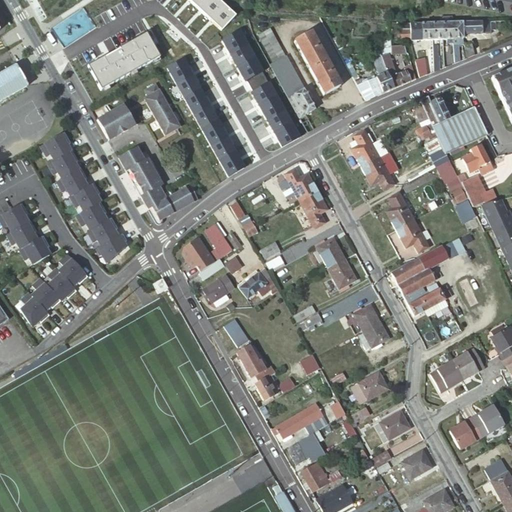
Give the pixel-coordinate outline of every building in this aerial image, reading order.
[(238,19),(217,0),(187,0),(224,34),(238,19)] [(453,40),(452,25),(452,19),(441,19),(441,25),(442,25),(442,41),(443,41),(447,40),(453,40)] [(496,31),(496,23),(463,24),(463,36),(491,35),(491,31),(496,31)] [(463,36),(463,24),(452,25),(453,40),(453,44),(453,46),(459,45),(464,45),(463,41),(463,40),(463,36)] [(433,41),(432,25),(415,26),(415,41),(433,41)] [(442,25),(441,25),(432,25),(433,41),(442,41),(442,25)] [(270,31),(259,36),(273,63),(284,57),(270,31)] [(409,41),(409,31),(399,31),(398,31),(398,33),(394,33),(395,42),(409,42),(409,41)] [(299,139),(239,33),(222,42),(245,83),(247,82),(253,93),(251,94),(281,148),(299,139)] [(310,33),(294,42),(323,96),(339,87),(310,33)] [(88,69),(101,93),(160,60),(147,36),(120,51),(120,52),(105,60),(105,59),(88,69)] [(467,59),(475,56),(472,44),(464,45),(467,59)] [(357,87),(366,103),(367,102),(369,101),(371,100),(394,90),(386,72),(379,54),(378,52),(370,56),(380,77),(357,87)] [(392,69),(386,55),(379,54),(386,72),(392,69)] [(287,99),(303,90),(285,58),(270,66),(287,99)] [(245,170),(184,61),(168,70),(229,179),(245,170)] [(419,80),(426,77),(423,64),(415,66),(419,80)] [(0,102),(27,87),(16,67),(0,76),(0,102)] [(411,83),(415,81),(410,67),(405,69),(407,72),(411,83)] [(386,72),(394,90),(411,83),(407,72),(395,77),(392,69),(386,72)] [(511,70),(502,75),(492,79),(502,101),(511,124),(511,70)] [(146,95),(142,97),(164,134),(179,126),(154,82),(143,88),(146,95)] [(314,111),(303,90),(287,99),(298,119),(314,111)] [(428,98),(420,101),(421,105),(428,118),(433,129),(446,156),(447,156),(487,137),(474,109),(450,120),(440,100),(431,104),(428,98)] [(102,113),(95,117),(105,136),(112,133),(113,135),(127,127),(126,124),(132,120),(122,102),(115,106),(116,108),(103,115),(102,113)] [(428,118),(421,105),(414,108),(420,121),(428,118)] [(307,134),(313,131),(308,122),(305,124),(304,122),(301,124),(307,134)] [(422,135),(428,132),(425,127),(419,130),(422,135)] [(351,151),(361,168),(379,158),(364,132),(353,138),(358,147),(351,151)] [(431,137),(428,132),(422,135),(424,140),(431,137)] [(64,134),(39,147),(45,158),(50,155),(53,161),(46,165),(52,176),(57,173),(60,180),(55,182),(61,193),(66,190),(70,197),(68,198),(74,209),(79,206),(83,212),(75,217),(80,227),(86,225),(89,231),(86,232),(92,244),(97,241),(100,247),(95,250),(98,256),(101,255),(104,261),(125,250),(122,244),(125,242),(122,235),(113,239),(110,233),(114,231),(108,220),(103,223),(99,217),(102,215),(97,205),(96,205),(92,199),(96,196),(90,186),(86,188),(82,181),(86,179),(80,169),(76,170),(73,164),(77,162),(71,151),(69,152),(66,146),(70,144),(64,134)] [(162,219),(174,212),(166,198),(159,185),(162,183),(148,158),(144,160),(136,146),(117,157),(126,171),(128,169),(143,194),(140,196),(147,210),(150,208),(158,222),(162,219)] [(482,176),(493,170),(481,146),(470,151),(475,162),(471,164),(474,171),(478,169),(482,176)] [(361,168),(372,187),(379,183),(384,192),(395,186),(379,158),(361,168)] [(458,179),(457,178),(450,162),(436,169),(445,185),(458,179)] [(299,203),(317,193),(307,175),(300,179),(295,170),(284,176),(299,203)] [(466,195),(472,209),(480,207),(511,276),(511,228),(511,229),(511,228),(511,222),(507,212),(505,213),(500,202),(498,203),(496,200),(492,192),(485,195),(476,178),(466,183),(463,175),(457,178),(458,179),(466,195)] [(178,211),(196,200),(188,185),(169,196),(178,211)] [(455,201),(463,196),(460,191),(452,196),(455,201)] [(327,211),(317,193),(299,203),(315,231),(325,225),(320,216),(327,211)] [(386,214),(396,232),(414,222),(399,194),(388,200),(393,209),(386,214)] [(174,212),(178,211),(169,196),(166,198),(174,212)] [(466,201),(463,196),(455,201),(457,206),(466,201)] [(0,216),(11,210),(4,199),(0,201),(0,216)] [(237,220),(244,216),(236,203),(230,207),(237,220)] [(28,215),(21,204),(11,210),(0,216),(0,223),(3,229),(8,226),(12,232),(6,235),(12,246),(17,243),(20,249),(19,250),(25,261),(30,258),(34,265),(49,256),(45,249),(49,247),(43,237),(36,241),(32,235),(36,232),(30,222),(27,223),(23,217),(28,215)] [(463,225),(475,219),(467,204),(456,210),(463,225)] [(414,222),(396,232),(407,250),(414,246),(419,254),(429,249),(414,222)] [(243,228),(246,233),(254,229),(251,223),(243,228)] [(218,225),(214,227),(223,241),(226,238),(227,238),(218,225)] [(217,251),(222,259),(231,253),(223,241),(214,227),(205,233),(217,251)] [(246,233),(248,238),(257,233),(254,229),(246,233)] [(233,234),(227,238),(226,238),(236,251),(241,247),(233,234)] [(328,270),(345,260),(333,239),(316,249),(328,270)] [(202,275),(216,265),(200,241),(184,251),(183,257),(186,261),(187,261),(190,264),(189,265),(192,269),(195,270),(197,268),(202,275)] [(459,241),(452,244),(458,255),(465,251),(459,241)] [(264,261),(278,253),(273,244),(259,252),(264,261)] [(452,244),(443,249),(448,260),(458,255),(452,244)] [(443,249),(443,248),(437,251),(443,262),(448,260),(443,249)] [(210,255),(216,264),(219,262),(222,259),(217,251),(210,255)] [(443,262),(437,251),(419,260),(426,272),(429,270),(432,268),(443,262)] [(79,284),(87,277),(67,255),(59,262),(64,268),(59,273),(56,269),(48,277),(53,282),(47,287),(40,279),(32,287),(37,292),(32,297),(29,294),(20,302),(25,307),(20,312),(31,326),(38,321),(40,323),(49,316),(44,310),(49,306),(52,309),(60,302),(59,300),(64,296),(68,299),(76,292),(71,286),(76,281),(79,284)] [(233,259),(241,269),(242,268),(235,258),(233,259)] [(231,275),(241,269),(233,259),(225,265),(231,275)] [(357,281),(345,260),(328,270),(339,291),(357,281)] [(392,274),(398,286),(426,272),(419,260),(418,261),(405,267),(392,274)] [(204,283),(224,269),(221,264),(220,263),(200,277),(204,283)] [(432,268),(429,270),(435,281),(438,280),(432,268)] [(259,291),(270,282),(264,270),(251,280),(259,291)] [(426,272),(398,286),(404,298),(407,296),(423,288),(423,287),(435,281),(429,270),(426,272)] [(169,288),(164,278),(153,284),(158,294),(169,288)] [(247,301),(257,292),(259,291),(251,280),(249,278),(244,282),(237,288),(238,290),(239,290),(240,291),(247,301)] [(144,297),(150,296),(148,279),(132,281),(134,294),(143,293),(144,297)] [(270,292),(275,289),(270,282),(259,291),(264,297),(270,292)] [(212,305),(224,298),(225,297),(218,284),(203,293),(211,306),(212,305)] [(437,305),(445,301),(437,284),(428,289),(429,292),(426,294),(423,295),(425,298),(420,300),(425,311),(437,305)] [(425,292),(423,288),(407,296),(408,298),(415,295),(418,301),(420,300),(425,298),(423,295),(423,294),(425,292)] [(404,298),(414,317),(425,311),(420,300),(418,301),(415,295),(408,298),(407,296),(404,298)] [(227,303),(224,298),(212,305),(216,311),(227,303)] [(230,313),(235,309),(231,304),(226,308),(230,313)] [(425,311),(429,317),(441,311),(437,305),(425,311)] [(362,332),(380,323),(370,306),(353,316),(362,332)] [(297,324),(315,314),(311,307),(293,317),(297,324)] [(321,322),(317,315),(303,322),(307,329),(321,322)] [(238,350),(248,343),(234,321),(223,328),(238,350)] [(389,340),(380,323),(362,332),(363,334),(371,347),(372,349),(389,340)] [(506,359),(511,356),(511,327),(494,337),(499,346),(506,359)] [(365,350),(371,347),(363,334),(358,337),(365,350)] [(502,353),(505,360),(506,359),(499,346),(497,347),(501,354),(502,353)] [(248,347),(236,354),(250,379),(255,377),(265,371),(260,362),(258,363),(248,347)] [(476,372),(483,369),(474,352),(467,356),(466,355),(451,363),(461,381),(470,377),(469,376),(476,372)] [(307,377),(319,370),(311,357),(300,363),(307,377)] [(452,386),(461,381),(451,363),(436,371),(437,372),(430,375),(439,392),(452,385),(452,386)] [(269,378),(275,374),(270,368),(265,371),(255,377),(259,384),(269,378)] [(335,388),(346,382),(341,373),(330,379),(335,388)] [(366,402),(387,391),(377,373),(356,385),(366,402)] [(273,385),(269,378),(259,384),(254,386),(263,403),(273,398),(270,393),(273,391),(271,386),(273,385)] [(453,387),(452,386),(452,385),(439,392),(440,394),(453,387)] [(339,402),(330,408),(337,421),(346,415),(339,402)] [(312,436),(320,431),(327,427),(314,406),(301,414),(276,429),(279,434),(282,441),(290,436),(304,428),(310,437),(312,436)] [(472,420),(481,437),(488,433),(488,434),(505,425),(495,407),(486,411),(486,412),(472,420)] [(347,417),(351,424),(365,416),(361,409),(347,417)] [(485,410),(471,418),(472,420),(486,412),(486,411),(485,410)] [(388,442),(409,430),(400,413),(379,425),(388,442)] [(472,420),(471,418),(458,425),(458,426),(459,427),(472,420)] [(474,440),(481,437),(472,420),(459,427),(458,426),(449,431),(459,450),(475,441),(474,440)] [(350,439),(356,436),(348,421),(342,424),(350,439)] [(276,429),(271,432),(273,437),(279,434),(276,429)] [(310,437),(287,451),(296,467),(306,462),(303,457),(300,452),(315,444),(316,443),(312,436),(310,437)] [(317,449),(315,444),(300,452),(303,457),(317,449)] [(314,463),(328,456),(323,448),(310,456),(314,463)] [(360,465),(369,460),(364,451),(355,456),(360,465)] [(387,462),(391,459),(386,451),(371,460),(371,461),(375,468),(387,462)] [(410,481),(431,469),(422,452),(401,464),(410,481)] [(484,471),(490,482),(507,472),(501,461),(484,471)] [(391,469),(387,462),(375,468),(379,475),(391,469)] [(312,495),(329,485),(318,464),(300,474),(306,485),(309,490),(312,495)] [(490,482),(501,502),(511,496),(511,481),(507,472),(490,482)] [(338,481),(340,480),(337,474),(330,479),(331,481),(329,482),(330,485),(338,481)] [(342,488),(316,502),(321,511),(338,511),(352,505),(342,488)] [(446,511),(454,508),(444,491),(423,503),(426,508),(418,511),(446,511)] [(295,511),(284,492),(274,497),(282,511),(295,511)] [(511,511),(511,496),(501,502),(506,511),(511,511)]
